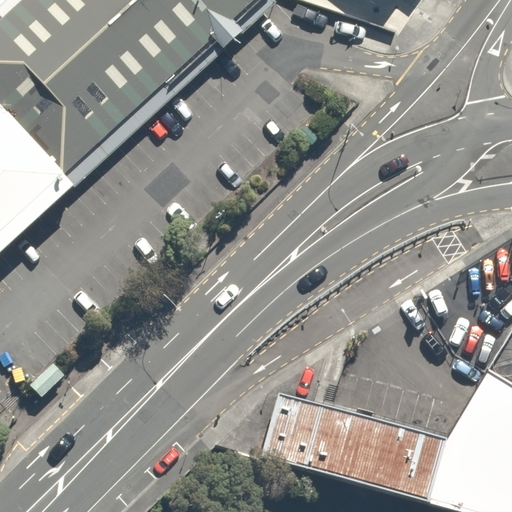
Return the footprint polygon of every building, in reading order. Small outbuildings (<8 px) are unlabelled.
[(0,0),(0,19),(3,22),(27,0),(0,0)] [(0,106),(66,178),(166,87),(170,91),(218,47),(225,54),(243,36),(236,29),(267,0),(27,0),(3,22),(0,19),(0,106)] [(277,4),(273,0),(267,0),(236,29),(243,36),(277,4)] [(77,190),(225,54),(218,47),(170,91),(166,87),(66,178),(77,190)] [(0,260),(77,190),(66,178),(0,106),(0,260)] [(511,322),(482,372),(511,390),(511,322)] [(42,401),(65,378),(53,366),(30,388),(42,401)] [(511,511),(511,390),(482,372),(440,443),(422,506),(442,511),(511,511)] [(422,506),(440,443),(274,396),(255,460),(422,506)]
